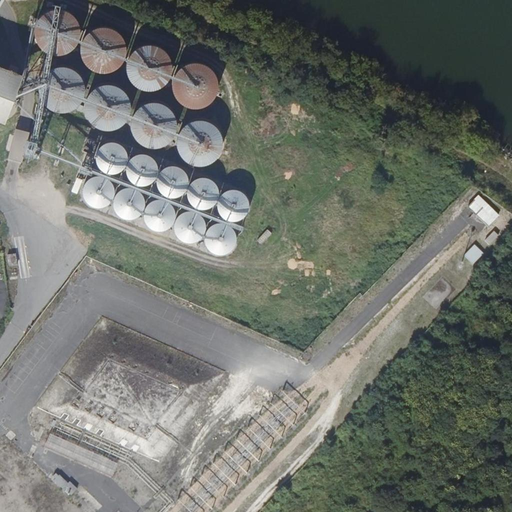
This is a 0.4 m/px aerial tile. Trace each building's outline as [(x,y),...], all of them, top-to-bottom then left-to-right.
[(80,36),(80,33),(80,31),(80,28),(79,25),(78,22),(75,18),(73,16),(70,14),(68,13),(65,11),(62,11),(59,10),(55,11),(52,11),(49,12),(47,14),(44,15),(42,17),(40,20),(37,24),(36,26),(36,29),(35,33),(36,36),(36,39),(37,42),(39,45),(41,47),(43,50),(45,51),(48,53),(51,54),(54,55),(57,55),(60,55),(63,55),(68,53),(70,52),(73,50),(75,48),(77,45),(78,42),(80,39),(80,36)] [(125,55),(125,52),(125,49),(125,46),(124,43),(123,40),(120,37),(118,34),(115,32),(112,31),(109,30),(106,29),(103,29),(100,29),(97,29),(94,30),(91,32),(89,33),(86,36),(84,39),(82,42),(81,45),(80,48),(80,51),(80,54),(81,57),(82,60),(83,63),(85,66),(87,68),(90,70),(93,72),(96,73),(99,74),(102,74),(105,74),(108,73),(112,72),(115,70),(118,68),(120,66),(122,64),(123,61),(124,58),(125,55)] [(171,72),(172,69),(172,67),(171,64),(170,59),(168,57),(166,54),(164,52),(161,50),(159,48),(156,47),(153,47),(149,46),(146,46),(143,47),(140,48),(138,49),(134,52),(132,54),(130,57),(128,59),(127,62),(126,65),(126,69),(126,72),(127,75),(128,78),(130,81),(131,83),(134,86),(136,88),(139,89),(142,90),(145,91),(148,92),(151,91),(154,91),(159,89),(162,88),(164,86),(166,84),(168,81),(170,78),(171,75),(171,72)] [(217,90),(217,87),(217,85),(216,81),(215,78),(214,75),(212,72),(210,70),(207,68),(204,66),(201,65),(198,65),(195,64),(192,64),(189,65),(186,66),(183,67),(179,70),(177,72),(175,75),(174,77),(173,81),(172,84),(172,87),(172,90),(173,93),(174,96),(175,99),(177,101),(179,104),(182,106),(184,107),(187,108),(190,109),(194,110),(197,110),(201,109),(204,107),(207,106),(210,104),(212,102),(214,99),(215,96),(216,93),(217,90)] [(0,67),(0,123),(4,125),(22,76),(0,67)] [(85,94),(85,91),(85,88),(85,85),(83,81),(82,78),(80,76),(78,73),(75,72),(72,70),(69,69),(66,68),(63,68),(60,68),(57,68),(54,69),(51,71),(48,72),(45,76),(43,78),(42,81),(40,84),(40,88),(40,91),(40,94),(40,97),(42,100),(43,103),(45,105),(47,108),(50,110),(53,111),(56,112),(59,113),(63,113),(66,113),(69,112),(72,111),(75,110),(78,108),(80,105),(82,103),(83,100),(84,97),(85,94)] [(130,112),(131,108),(130,106),(130,103),(129,101),(127,96),(125,94),(123,91),(120,90),(118,88),(115,87),(112,86),(109,86),(106,86),(102,86),(99,87),(97,89),(93,92),(91,94),(89,97),(87,99),(86,102),(86,105),(86,109),(86,112),(86,115),(88,118),(89,120),(91,123),(93,125),(96,127),(98,129),(102,130),(105,131),(109,131),(112,130),(115,130),(118,128),(121,127),(123,125),(125,123),(127,120),(129,118),(130,115),(130,112)] [(176,130),(177,126),(176,125),(176,121),(175,118),(173,114),(171,112),(169,109),(166,108),(164,106),(161,105),(158,104),(155,104),(152,104),(148,105),(146,106),(143,107),(139,110),(137,112),(135,114),(134,117),(132,120),(132,123),(132,126),(132,129),(133,133),(134,136),(135,138),(137,141),(139,143),(142,145),(144,147),(147,148),(150,148),(154,149),(158,148),(161,148),(164,146),(166,145),(169,143),(171,141),(173,138),(175,136),(176,133),(176,130)] [(222,147),(222,144),(222,141),(221,137),(220,134),(218,131),(216,129),(214,127),(212,125),(209,123),(206,122),(203,122),(200,121),(197,122),(193,122),(190,123),(188,125),(184,127),(182,130),(180,132),(179,135),(178,138),(177,141),(177,144),(177,147),(178,150),(179,153),(180,156),(182,159),(184,161),(187,163),(191,165),(194,166),(197,166),(200,166),(203,166),(206,165),(209,164),(212,163),(214,161),(217,159),(219,156),(220,153),(221,150),(222,147)] [(15,127),(9,158),(23,161),(30,130),(15,127)] [(127,160),(127,158),(127,156),(127,154),(126,152),(125,150),(123,147),(121,146),(119,144),(118,143),(116,143),(113,142),(111,142),(109,143),(107,143),(105,144),(103,145),(101,146),(99,149),(98,151),(97,153),(97,155),(96,158),(96,160),(97,162),(98,164),(99,166),(100,168),(101,169),(103,171),(105,172),(108,173),(110,173),(112,173),(114,173),(117,173),(119,172),(121,171),(122,170),(124,168),(125,166),(126,164),(127,162),(127,160)] [(158,172),(158,170),(158,168),(157,166),(157,164),(155,161),(153,159),(152,157),(150,156),(148,155),(146,155),(144,154),(142,154),(139,155),(137,155),(135,156),(134,157),(131,159),(129,161),(128,163),(127,165),(127,167),(127,169),(127,172),(127,174),(128,176),(129,178),(130,180),(132,181),(133,183),(135,184),(139,185),(141,185),(143,185),(145,185),(147,185),(149,184),(151,183),(153,182),(154,180),(156,178),(157,176),(157,174),(158,172)] [(188,184),(188,182),(188,180),(188,178),(187,176),(186,174),(184,171),(182,170),(181,168),(179,168),(177,167),(175,166),(172,166),(170,167),(168,167),(165,168),(163,170),(161,172),(160,173),(159,175),(158,177),(157,179),(157,182),(157,184),(158,186),(158,188),(159,190),(161,192),(162,193),(164,195),(167,196),(169,197),(171,197),(173,197),(175,197),(177,197),(179,196),(181,195),(183,194),(185,192),(186,190),(187,188),(188,186),(188,184)] [(115,194),(115,192),(115,190),(114,188),(113,186),(113,184),(110,181),(109,180),(107,178),(105,178),(103,177),(101,177),(99,177),(96,177),(94,177),(92,178),(90,179),(89,181),(87,183),(85,185),(84,187),(84,189),(84,192),(84,194),(84,196),(85,198),(86,200),(87,202),(89,203),(90,205),(92,206),(94,207),(96,207),(98,208),(100,208),(103,207),(106,206),(108,205),(110,204),(111,202),(112,200),(113,199),(114,197),(115,194)] [(188,202),(189,203),(190,205),(191,206),(192,208),(193,209),(195,210),(196,211),(198,212),(200,212),(202,212),(203,212),(205,212),(207,212),(209,212),(210,211),(212,210),(213,209),(215,208),(216,206),(217,205),(218,203),(218,202),(219,200),(219,198),(219,197),(219,195),(219,193),(218,191),(218,190),(217,189),(216,187),(213,184),(212,183),(210,182),(209,182),(207,181),(205,181),(203,181),(202,181),(200,181),(198,182),(197,182),(195,183),(194,184),(192,185),(191,187),(190,188),(189,190),(188,191),(188,193),(188,195),(187,197),(188,198),(188,200),(188,202)] [(145,206),(145,203),(145,202),(144,198),(143,196),(142,195),(141,193),(139,191),(137,190),(136,189),(133,189),(131,188),(129,188),(127,188),(125,189),(123,190),(120,191),(118,193),(117,195),(116,197),(115,199),(114,201),(114,203),(114,205),(115,207),(115,209),(116,211),(117,213),(119,214),(122,217),(124,218),(126,218),(128,219),(130,219),(132,219),(134,218),(136,217),(138,216),(140,215),(141,213),(143,212),(144,210),(144,208),(145,206)] [(220,213),(221,215),(222,216),(223,218),(224,219),(226,220),(227,221),(229,222),(231,222),(233,222),(234,222),(236,222),(238,222),(240,221),(241,221),(243,220),(244,219),(246,218),(247,216),(248,215),(249,213),(249,212),(250,210),(250,208),(250,207),(250,205),(249,201),(248,199),(248,198),(247,197),(246,195),(244,194),(243,193),(241,192),(240,192),(238,191),(236,191),(234,191),(233,191),(231,191),(229,192),(228,192),(226,193),(225,194),(223,195),(222,197),(221,198),(220,200),(219,201),(219,203),(219,205),(218,207),(219,208),(219,210),(219,212),(220,213)] [(479,199),(472,206),(485,220),(491,213),(486,208),(487,207),(479,199)] [(164,230),(166,229),(170,227),(174,222),(174,220),(175,218),(175,216),(175,213),(174,210),(173,208),(172,206),(171,205),(169,203),(167,202),(165,201),(163,200),(161,200),(159,200),(157,200),(155,201),(153,202),(149,204),(148,205),(147,207),(145,209),(145,211),(144,213),(144,215),(144,217),(144,219),(145,221),(146,223),(147,225),(149,227),(152,229),(153,230),(156,230),(158,231),(160,231),(162,231),(164,230)] [(175,236),(175,238),(176,239),(177,241),(179,242),(180,243),(181,244),(183,245),(185,246),(186,246),(188,247),(190,247),(192,247),(193,246),(195,246),(197,245),(198,244),(200,243),(201,242),(202,241),(203,239),(204,238),(205,236),(205,234),(206,233),(206,231),(206,229),(205,227),(205,226),(204,224),(202,221),(200,219),(198,218),(197,217),(195,216),(193,215),(192,215),(190,215),(188,215),(186,215),(185,216),(183,217),(181,217),(180,218),(179,220),(177,221),(176,222),(175,224),(175,226),(174,227),(174,229),(174,231),(174,233),(174,234),(175,236)] [(504,230),(510,224),(503,216),(497,223),(504,230)] [(206,245),(207,246),(207,248),(208,249),(210,251),(211,252),(212,253),(214,254),(216,254),(217,255),(219,255),(221,255),(223,255),(224,255),(226,254),(228,254),(229,253),(231,252),(232,250),(233,249),(234,248),(235,246),(236,245),(236,243),(237,241),(237,240),(237,238),(236,236),(236,234),(235,233),(235,232),(233,229),(231,227),(229,226),(228,225),(226,224),(225,224),(223,224),(221,223),(219,224),(217,224),(216,224),(214,225),(213,226),(211,227),(210,228),(209,229),(208,231),(207,232),(206,234),(205,236),(205,237),(205,239),(205,241),(205,243),(206,245)] [(260,247),(273,234),(268,228),(255,242),(260,247)] [(492,245),(499,237),(495,232),(487,241),(492,245)] [(475,264),(484,254),(475,246),(466,256),(475,264)] [(7,255),(9,266),(17,265),(16,254),(7,255)]
